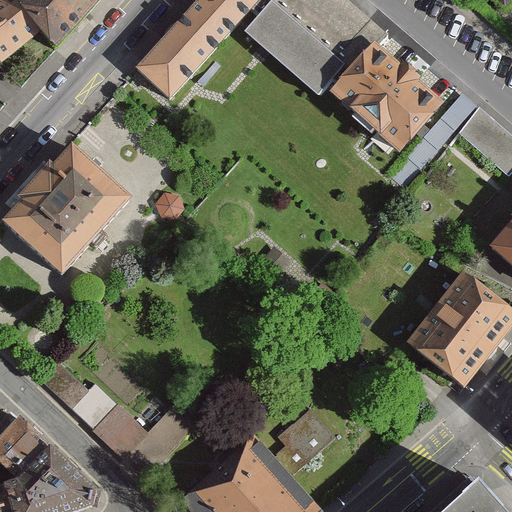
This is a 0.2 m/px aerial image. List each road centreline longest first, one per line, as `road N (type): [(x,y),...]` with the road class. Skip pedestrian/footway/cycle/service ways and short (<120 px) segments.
road 1 (unclassified): [(152,0),(0,166)]
road 2 (unclassified): [(144,511),(0,372)]
road 3 (unclassified): [(511,104),(387,0)]
road 4 (primary): [(376,511),(476,421)]
